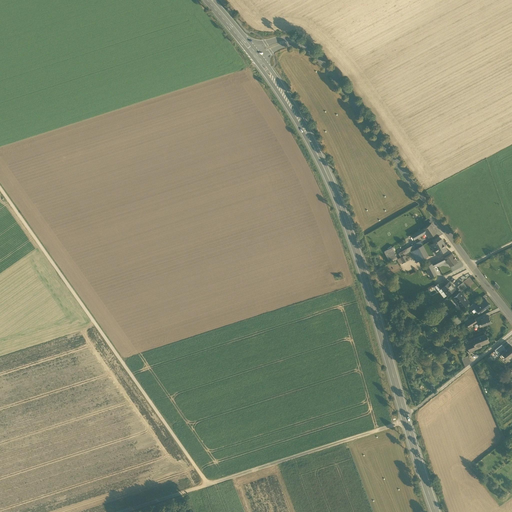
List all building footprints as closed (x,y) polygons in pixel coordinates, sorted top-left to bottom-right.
[(425,232),(428,237),(436,232),(431,224),(423,229),(425,232)] [(412,236),(414,239),(425,232),(423,229),(412,236)] [(435,252),(436,255),(446,250),(443,244),(444,244),(441,239),(432,244),(435,249),(436,251),(435,252)] [(411,251),(416,249),(413,245),(398,253),(400,257),(405,254),(411,251)] [(411,251),(417,261),(427,256),(422,245),(416,249),(411,251)] [(393,246),(383,252),(389,261),(397,257),(393,251),(395,250),(393,246)] [(446,260),(450,266),(457,261),(452,253),(445,257),(444,258),(446,260)] [(444,257),(435,261),(437,265),(441,263),(446,260),(444,258),(445,257),(444,257)] [(437,274),(433,267),(431,263),(425,267),(431,277),(437,274)] [(436,285),(440,290),(442,288),(441,288),(446,284),(443,281),(436,285)] [(443,291),(447,295),(455,289),(454,288),(453,286),(449,282),(446,284),(441,288),(442,288),(443,291)] [(459,289),(461,292),(466,287),(462,282),(457,287),(459,289)] [(456,302),(461,308),(469,302),(466,298),(465,299),(460,292),(452,299),(455,303),(456,302)] [(479,313),(480,313),(489,306),(487,303),(488,302),(485,298),(476,305),(474,307),(477,310),(478,310),(480,312),(479,313)] [(469,311),(471,310),(472,309),(474,307),(476,305),(474,303),(467,308),(469,311)] [(425,320),(427,323),(428,324),(432,320),(429,316),(424,319),(425,320)] [(481,320),(483,326),(491,323),(489,316),(481,320)] [(457,317),(452,321),(456,326),(461,322),(457,317)] [(473,343),(471,344),(473,350),(481,346),(480,344),(488,341),(485,334),(472,340),(473,343)] [(499,352),(501,354),(502,353),(506,350),(501,344),(494,350),(497,353),(499,352)] [(502,353),(507,359),(509,362),(510,361),(508,359),(511,355),(511,346),(508,348),(506,350),(502,353)] [(461,358),(465,367),(471,362),(468,355),(463,357),(461,358)]
